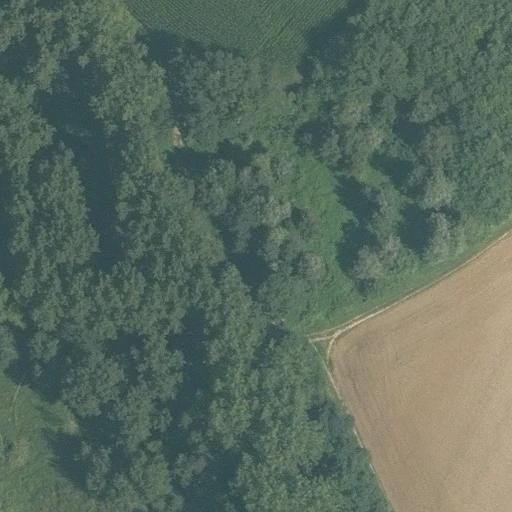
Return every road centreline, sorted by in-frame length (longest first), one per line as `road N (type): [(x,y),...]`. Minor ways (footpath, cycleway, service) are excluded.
road 1 (track): [(29,0),(115,104),(262,320)]
road 2 (track): [(313,336),(456,267),(511,224)]
